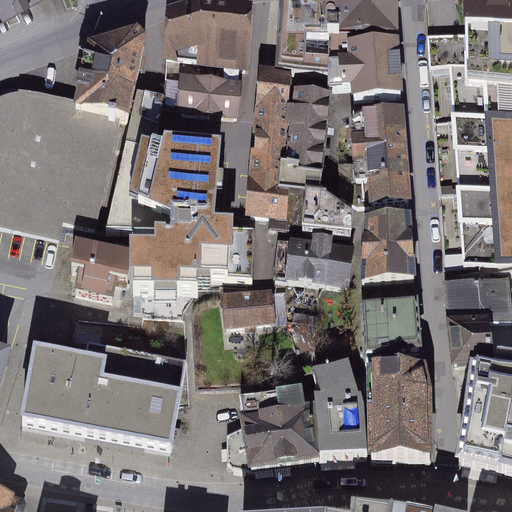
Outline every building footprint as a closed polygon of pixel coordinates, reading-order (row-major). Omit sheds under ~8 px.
[(0,0),(0,2),(7,15),(35,0),(0,0)] [(403,0),(338,0),(339,4),(274,6),(274,44),(323,45),(405,41),(403,0)] [(511,0),(466,0),(467,35),(429,36),(431,67),(449,66),(453,151),(457,150),(459,186),(456,187),(458,223),(461,223),(463,264),(511,261),(511,0)] [(237,69),(249,70),(252,9),(199,4),(169,14),(167,75),(236,80),(237,69)] [(89,47),(77,108),(126,118),(143,39),(135,29),(89,47)] [(323,45),(274,44),(274,80),(322,81),(323,45)] [(403,50),(354,52),(354,70),(333,71),(334,98),(347,97),(348,109),(405,106),(403,50)] [(179,104),(178,118),(241,122),(243,80),(236,80),(167,75),(165,103),(179,104)] [(261,78),(259,109),(284,112),(292,113),(293,97),(295,80),(261,78)] [(293,97),(292,113),(332,117),(334,100),(293,97)] [(95,226),(126,118),(77,108),(17,99),(0,102),(0,225),(57,238),(62,218),(95,226)] [(282,133),(284,112),(259,109),(254,166),(279,168),(286,169),(289,134),(282,133)] [(282,133),(289,134),(330,138),(332,117),(292,113),(284,112),(282,133)] [(415,211),(407,119),(369,122),(371,145),(351,146),(355,192),(373,190),(375,214),(415,211)] [(327,182),(330,138),(289,134),(286,169),(306,170),(306,181),(327,182)] [(173,217),(212,220),(222,145),(149,138),(137,205),(173,217)] [(276,201),(279,168),(254,166),(251,201),(276,201)] [(276,201),(293,203),(303,203),(325,204),(327,182),(306,181),(306,170),(279,168),(276,201)] [(293,203),(276,201),(251,201),(249,228),(290,231),(293,203)] [(302,239),(354,243),(354,224),(325,204),(303,203),(302,239)] [(132,300),(198,302),(200,287),(251,291),(255,235),(233,233),(234,221),(212,220),(173,217),(172,230),(156,229),(155,242),(133,241),(133,253),(132,300)] [(415,228),(373,229),(376,291),(417,290),(415,228)] [(133,253),(76,242),(70,269),(76,270),(71,295),(108,302),(112,282),(127,285),(133,253)] [(277,249),(273,289),(348,296),(352,255),(332,254),(332,248),(314,247),(313,252),(277,249)] [(443,292),(443,324),(487,326),(511,327),(509,288),(443,292)] [(274,296),(224,299),(226,333),(276,329),(274,296)] [(422,316),(370,318),(372,368),(406,367),(406,359),(424,358),(422,316)] [(451,378),(466,379),(511,379),(511,361),(498,362),(487,326),(443,324),(451,378)] [(511,347),(511,327),(487,326),(498,362),(511,361),(511,347)] [(170,452),(185,368),(38,342),(34,360),(23,426),(170,452)] [(316,411),(320,466),(371,466),(372,420),(364,418),(349,373),(316,382),(323,411),(316,411)] [(371,466),(431,468),(430,400),(424,379),(375,380),(372,420),(371,466)] [(461,470),(511,480),(511,379),(466,379),(461,470)] [(248,431),(249,438),(232,445),(234,470),(254,476),(320,466),(316,411),(317,400),(245,412),(248,431)] [(29,511),(33,494),(0,487),(0,511),(29,511)]
